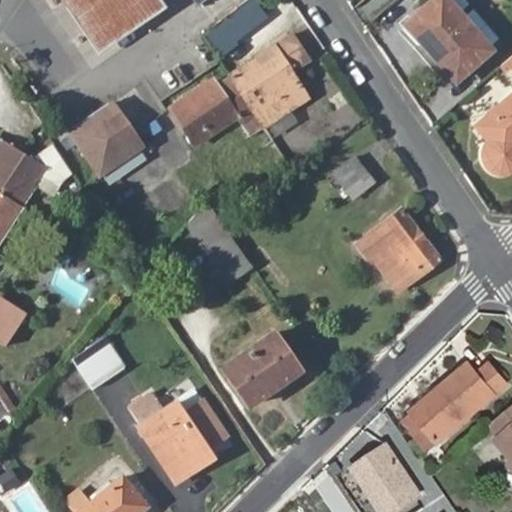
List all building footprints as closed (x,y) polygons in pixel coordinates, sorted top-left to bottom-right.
[(158,0),(59,0),(95,54),(164,8),(158,0)] [(203,0),(210,14),(243,0),(203,0)] [(446,0),(439,0),(413,22),(436,48),(431,52),(458,81),(492,52),(446,0)] [(436,48),(413,22),(409,26),(431,52),(436,48)] [(292,36),(230,75),(263,126),(306,97),(290,71),(307,60),(292,36)] [(263,126),(230,75),(187,104),(186,100),(170,110),(193,144),(235,117),(247,137),(263,126)] [(490,141),(484,149),(484,152),(485,160),(488,165),(491,169),(497,171),(502,172),(511,169),(511,168),(511,94),(476,124),(490,141)] [(114,103),(72,132),(101,174),(143,145),(114,103)] [(271,137),(296,120),(290,111),(265,128),(271,137)] [(292,124),(271,138),(283,157),(305,143),(292,124)] [(0,138),(0,193),(16,204),(22,207),(47,167),(0,138)] [(353,157),(332,174),(350,199),(372,182),(353,157)] [(121,207),(148,189),(137,171),(109,188),(121,207)] [(30,307),(0,288),(0,228),(16,204),(0,193),(0,336),(9,341),(30,307)] [(229,285),(255,267),(227,226),(208,199),(185,225),(229,285)] [(0,228),(0,247),(24,209),(22,207),(16,204),(0,228)] [(438,258),(402,209),(356,244),(369,262),(371,261),(395,292),(438,258)] [(300,369),(275,333),(222,368),(247,406),(268,391),(267,388),(273,383),(275,386),(300,369)] [(330,352),(326,356),(337,370),(356,356),(341,336),(326,346),(330,352)] [(103,338),(72,360),(92,390),(123,369),(103,338)] [(470,364),(442,386),(446,391),(440,396),(436,391),(413,410),(438,441),(508,385),(491,364),(478,374),(470,364)] [(446,391),(442,386),(436,391),(440,396),(446,391)] [(195,454),(202,449),(224,434),(202,401),(184,413),(175,400),(139,426),(175,479),(201,462),(195,454)] [(511,406),(491,424),(500,434),(496,437),(511,457),(511,461),(510,464),(511,466),(511,406)] [(355,469),(382,511),(398,511),(422,497),(389,447),(355,469)] [(208,457),(202,449),(195,454),(201,462),(208,457)] [(137,511),(146,506),(122,476),(77,511),(137,511)]
